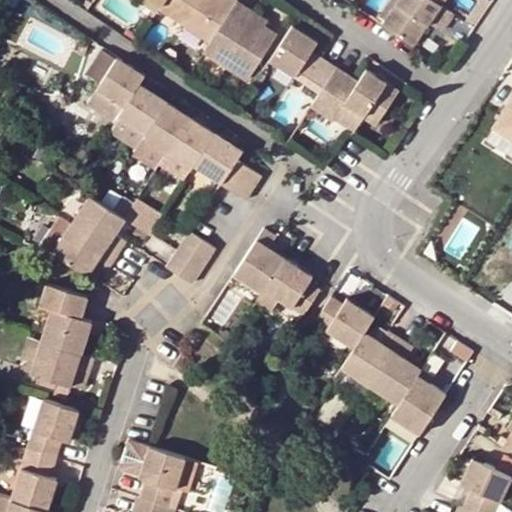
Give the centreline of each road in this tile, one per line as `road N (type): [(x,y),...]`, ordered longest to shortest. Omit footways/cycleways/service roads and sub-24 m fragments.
road 1 (residential): [(90,511),(136,357),(196,297),(258,203),(272,193),(289,197),(340,231),(371,240)]
road 2 (residential): [(503,338),(398,511)]
road 3 (residential): [(458,94),(307,0)]
road 4 (residential): [(458,94),(374,216),(371,240)]
road 5 (residential): [(371,240),(384,259),(503,338)]
